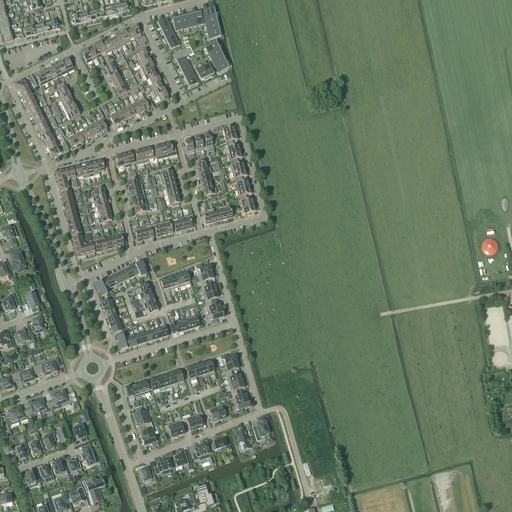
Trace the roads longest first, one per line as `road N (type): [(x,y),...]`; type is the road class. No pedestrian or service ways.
road 1 (residential): [(82,159),(241,118),(263,218),(208,232)]
road 2 (residential): [(82,159),(182,104),(139,18)]
road 3 (residential): [(260,413),(140,459)]
road 4 (tertiary): [(15,174),(66,287)]
road 5 (tertiary): [(72,285),(22,173)]
